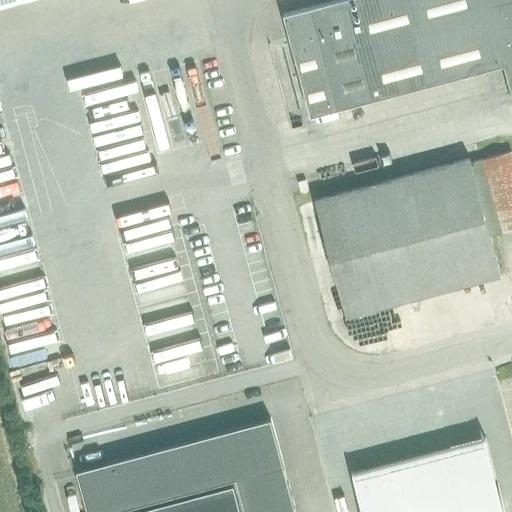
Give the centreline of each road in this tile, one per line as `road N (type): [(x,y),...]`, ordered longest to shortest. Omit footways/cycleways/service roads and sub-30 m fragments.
road 1 (residential): [(181,0),(21,40),(119,397)]
road 2 (residential): [(316,361),(217,0)]
road 3 (residential): [(316,361),(42,432),(64,511)]
road 4 (unknown): [(69,214),(262,162)]
road 5 (residential): [(511,344),(325,394)]
road 6 (residential): [(325,394),(290,402),(318,511)]
